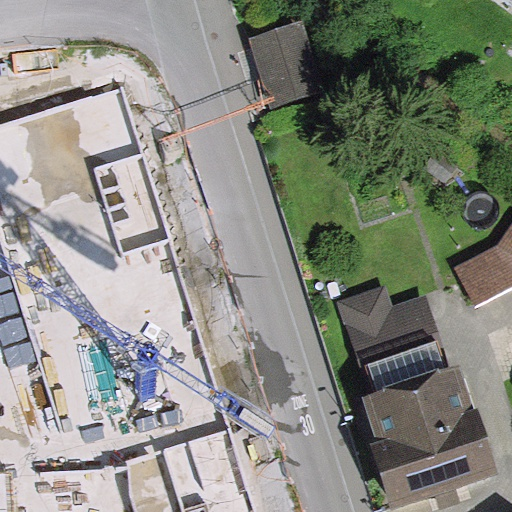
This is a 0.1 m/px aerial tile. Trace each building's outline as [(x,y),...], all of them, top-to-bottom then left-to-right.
[(511,0),(497,0),(511,9),(511,0)] [(265,35),(282,99),(335,85),(318,21),(265,35)] [(82,391),(197,356),(176,285),(193,279),(131,76),(17,111),(24,133),(4,139),(82,391)] [(485,312),(511,299),(511,234),(504,246),(464,264),(485,312)] [(392,282),(346,299),(373,373),(453,345),(436,296),(401,309),(392,282)] [(454,380),(372,406),(385,446),(374,449),(393,509),(497,476),(479,417),(467,421),(454,380)] [(134,508),(134,511),(254,511),(230,429),(117,465),(134,508)]
